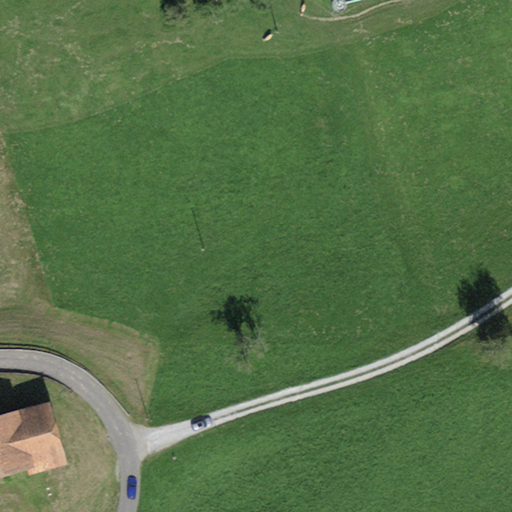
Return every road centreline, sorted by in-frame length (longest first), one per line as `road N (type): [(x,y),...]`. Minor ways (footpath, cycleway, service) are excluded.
road 1 (track): [(511,292),(427,352),(181,433),(125,442)]
road 2 (residential): [(0,362),(47,364),(105,402),(131,454),(121,511)]
